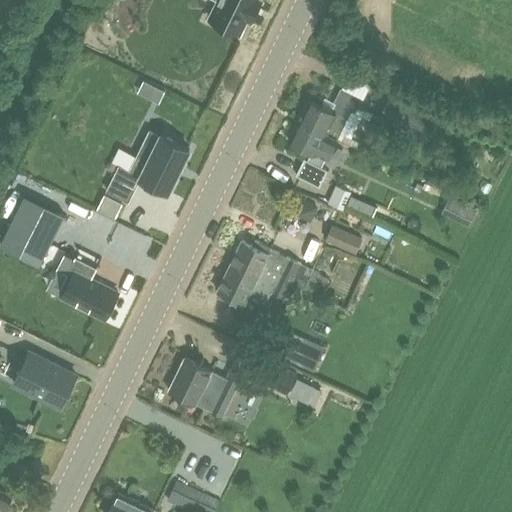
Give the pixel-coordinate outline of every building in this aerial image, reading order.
[(261,0),(260,0),(218,0),(210,18),(215,20),(213,24),(228,31),(230,28),(240,32),(246,18),(251,20),(261,0)] [(297,119),(336,138),(339,131),(350,109),(355,112),(354,114),(367,120),(371,113),(358,106),(362,97),(340,87),(333,102),(326,98),(322,106),(307,99),(297,119)] [(379,117),(426,139),(435,120),(388,98),(379,117)] [(297,119),(287,139),(312,151),(308,158),(306,157),(297,175),(314,183),(322,166),(319,165),(323,156),(326,157),(336,138),(297,119)] [(351,137),(339,131),(336,138),(357,148),(360,141),(351,137)] [(120,166),(108,191),(128,201),(139,178),(168,192),(189,149),(160,134),(148,160),(137,155),(129,171),(120,166)] [(85,182),(64,171),(50,165),(43,179),(78,196),(85,182)] [(25,194),(0,244),(39,264),(65,214),(25,194)] [(373,213),(377,204),(351,194),(348,202),(373,213)] [(115,216),(121,203),(105,195),(98,207),(115,216)] [(297,212),(310,218),(316,206),(303,200),(297,212)] [(471,221),(476,210),(463,203),(457,214),(471,221)] [(362,237),(333,224),(326,239),(355,252),(362,237)] [(241,239),(235,252),(250,260),(248,264),(260,270),(262,265),(272,269),(271,270),(292,281),(295,275),(301,263),(270,249),(271,247),(254,239),(252,244),(241,239)] [(235,252),(217,290),(243,303),(249,290),(258,294),(260,290),(269,294),(271,290),(285,297),(288,289),(292,281),(271,270),(272,269),(262,265),(260,270),(248,264),(250,260),(235,252)] [(75,257),(70,269),(75,271),(62,297),(105,318),(119,291),(92,278),(97,267),(75,257)] [(307,281),(309,278),(313,269),(301,263),(295,275),(307,281)] [(292,281),(288,289),(301,295),(305,287),(307,281),(295,275),(292,281)] [(326,285),(309,278),(307,281),(305,287),(321,295),(326,285)] [(315,371),(326,347),(292,331),(281,355),(315,371)] [(14,383),(60,406),(76,374),(30,351),(14,383)] [(248,373),(286,392),(296,372),(258,354),(248,373)] [(227,378),(211,370),(211,369),(185,356),(169,390),(195,403),(196,402),(222,415),(242,376),(230,371),(227,378)] [(298,377),(290,393),(313,404),(321,387),(298,377)] [(167,500),(192,511),(216,511),(221,500),(177,479),(167,500)] [(0,489),(0,511),(3,511),(12,495),(0,489)] [(117,491),(105,511),(153,511),(155,509),(117,491)]
